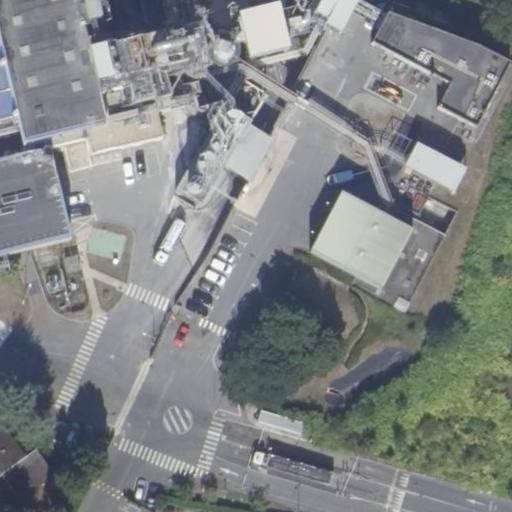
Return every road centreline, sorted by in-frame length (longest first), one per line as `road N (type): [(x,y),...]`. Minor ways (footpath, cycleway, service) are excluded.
road 1 (unknown): [(136,511),(344,65)]
road 2 (unclassified): [(458,511),(175,421)]
road 3 (unknown): [(104,390),(154,278),(161,233),(158,213),(146,202),(98,200)]
